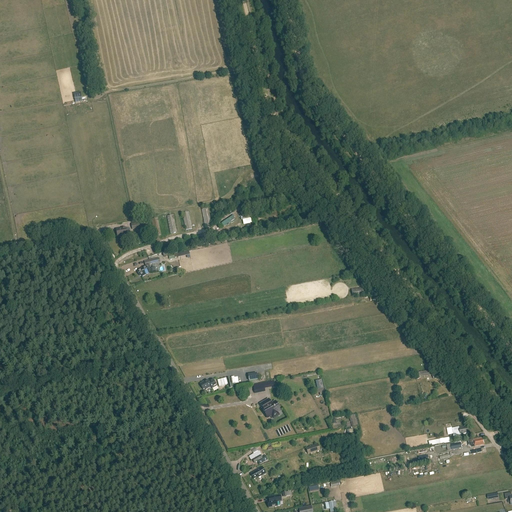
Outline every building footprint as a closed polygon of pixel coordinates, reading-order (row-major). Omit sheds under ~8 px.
[(277,195),(277,193),(274,193),(272,194),(268,194),(268,197),(243,201),(245,208),(274,203),(273,197),(273,196),(277,195)] [(205,227),(211,226),(208,209),(201,210),(205,227)] [(185,231),(192,230),(189,212),(182,214),(185,231)] [(241,220),(253,218),(252,212),(240,215),(241,220)] [(170,234),(177,233),(173,215),(167,217),(170,234)] [(233,216),(222,224),(224,226),(235,219),(233,216)] [(154,237),(161,236),(157,218),(151,220),(154,237)] [(126,229),(126,228),(116,230),(117,237),(124,236),(124,237),(125,238),(126,239),(127,238),(127,237),(127,236),(127,233),(130,233),(130,229),(126,229)] [(149,273),(145,266),(137,271),(140,277),(141,276),(141,277),(149,273)] [(351,290),(352,297),(363,295),(362,288),(351,290)] [(436,373),(433,370),(415,373),(416,380),(421,379),(420,377),(431,375),(433,379),(438,379),(436,373)] [(216,386),(213,380),(208,382),(207,380),(200,384),(203,390),(205,389),(205,390),(211,387),(212,389),(216,386)] [(275,387),(274,381),(253,385),(255,394),(265,392),(264,389),(275,387)] [(271,404),(269,400),(260,405),(263,409),(262,410),(267,418),(271,416),(273,418),(278,415),(277,413),(280,411),(275,402),(271,404)] [(468,433),(467,427),(459,428),(452,429),(452,428),(446,429),(447,435),(453,434),(453,438),(459,437),(458,435),(468,433)] [(474,447),(484,445),(482,438),(467,441),(468,447),(474,446),(474,447)] [(452,451),(462,449),(461,443),(447,445),(448,451),(451,450),(452,451)] [(308,455),(320,451),(318,444),(305,448),(308,455)] [(261,455),(259,451),(249,457),(251,461),(252,460),(254,464),(258,462),(259,465),(267,460),(265,456),(262,458),(260,455),(261,455)] [(258,478),(266,474),(262,467),(258,469),(258,470),(251,474),(253,480),(257,477),(258,478)] [(269,508),(278,507),(277,502),(282,502),(281,496),(270,498),(271,502),(268,503),(269,508)]
